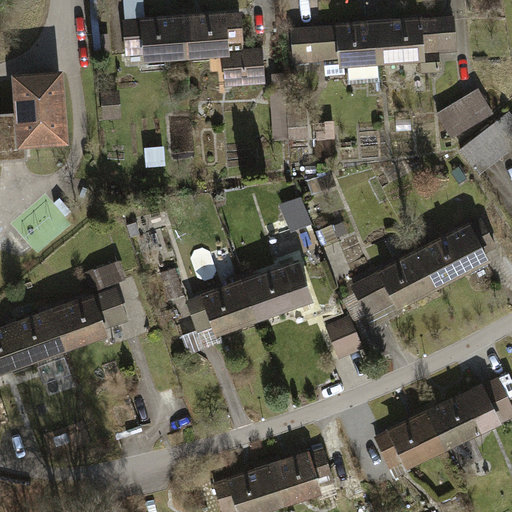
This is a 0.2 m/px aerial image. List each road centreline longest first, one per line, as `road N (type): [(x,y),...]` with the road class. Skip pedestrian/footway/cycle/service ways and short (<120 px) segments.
road 1 (residential): [(511,330),(322,423),(121,483)]
road 2 (track): [(121,483),(58,481),(0,465)]
